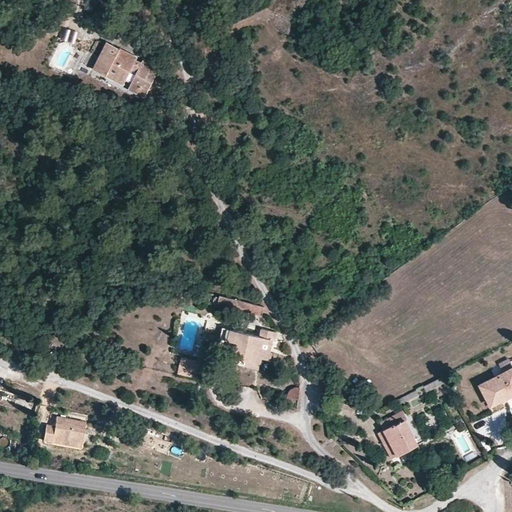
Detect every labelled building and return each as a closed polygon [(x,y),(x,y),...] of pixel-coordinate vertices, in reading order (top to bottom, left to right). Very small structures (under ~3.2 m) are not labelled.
[(73,43),(75,31),(68,30),(66,42),(73,43)] [(109,43),(95,70),(108,77),(110,73),(126,81),(132,70),(138,73),(132,87),(140,91),(152,68),(120,52),(121,49),(109,43)] [(264,321),(265,312),(233,306),(231,316),(264,321)] [(260,341),(231,336),(228,349),(237,350),(233,371),(250,374),(253,361),(263,363),(268,364),(271,344),(276,345),(277,336),(263,333),(260,341)] [(228,349),(231,336),(222,335),(220,348),(228,349)] [(185,357),(182,374),(198,377),(202,361),(185,357)] [(260,376),(263,363),(253,361),(250,374),(260,376)] [(511,364),(511,363),(475,382),(487,404),(511,391),(511,364)] [(444,380),(441,373),(421,383),(424,389),(444,380)] [(298,406),(299,395),(292,394),(290,404),(298,406)] [(423,403),(419,397),(409,402),(413,409),(423,403)] [(401,406),(378,419),(396,453),(416,442),(402,416),(405,414),(401,406)] [(84,441),(87,423),(57,417),(55,429),(46,428),(44,440),(52,442),(53,436),(84,441)] [(396,453),(378,419),(375,421),(392,455),(396,453)] [(483,449),(497,443),(492,431),(478,436),(483,449)] [(83,447),(84,441),(53,436),(52,442),(83,447)]
